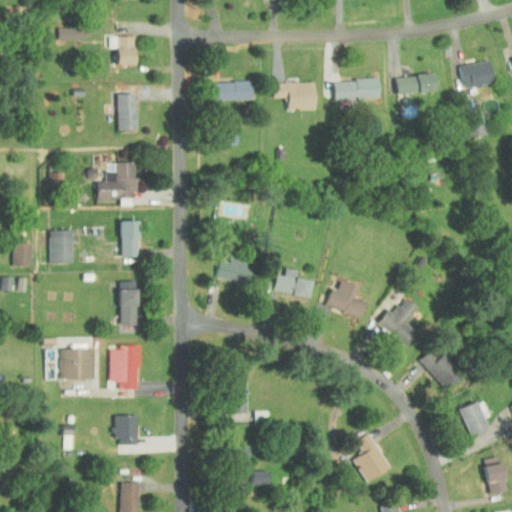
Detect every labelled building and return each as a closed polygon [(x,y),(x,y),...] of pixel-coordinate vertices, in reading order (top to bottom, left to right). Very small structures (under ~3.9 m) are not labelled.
[(123,59),(123,30),(98,30),(98,42),(106,42),(106,59),(123,59)] [(511,47),(502,50),(507,68),(511,66),(511,47)] [(483,75),(478,53),(448,60),(453,82),(483,75)] [(385,70),(386,87),(425,85),(424,68),(385,70)] [(324,74),(324,92),(368,91),(368,72),(324,74)] [(241,75),(200,76),(201,94),(241,93),(241,75)] [(305,103),(304,75),(263,77),(263,92),(276,92),(277,104),(305,103)] [(126,123),(125,87),(106,87),(107,124),(126,123)] [(447,113),(450,132),(476,129),(473,109),(447,113)] [(227,127),(209,128),(209,139),(227,139),(227,127)] [(86,193),(109,193),(109,200),(122,200),(122,184),(127,184),(127,170),(124,170),(124,156),(95,157),(95,175),(86,175),(86,193)] [(39,177),(53,177),(53,166),(39,166),(39,177)] [(128,214),(110,215),(111,251),(128,250),(128,214)] [(40,257),(62,256),(62,224),(39,224),(40,257)] [(2,237),(2,260),(20,259),(19,237),(2,237)] [(206,272),(239,278),(243,256),(219,252),(219,256),(209,254),(206,272)] [(265,269),(263,285),(282,287),(282,290),(299,292),(301,274),(286,272),(287,264),(275,262),(274,270),(265,269)] [(7,285),(16,285),(16,272),(8,271),(7,285)] [(350,311),(355,295),(343,291),(347,279),(330,274),(327,284),(321,282),(315,300),(350,311)] [(109,319),(127,318),(126,275),(109,275),(109,319)] [(397,339),(406,325),(396,318),(407,300),(394,292),(384,307),(377,302),(366,319),(397,339)] [(99,344),(99,376),(109,376),(109,383),(128,383),(127,339),(108,339),(108,343),(99,344)] [(50,373),(84,373),(83,342),(50,343),(50,373)] [(433,348),(427,353),(420,344),(409,354),(427,374),(443,360),(433,348)] [(236,407),(235,363),(218,364),(219,407),(236,407)] [(457,429),(477,423),(473,411),(477,410),(472,394),(449,401),(457,429)] [(511,418),(511,395),(501,398),(507,420),(511,418)] [(109,438),(126,438),(126,409),(103,409),(103,430),(109,430),(109,438)] [(342,453),(356,476),(379,462),(357,427),(344,435),(351,447),(342,453)] [(490,449),(473,453),(480,488),(497,484),(490,449)] [(241,478),(258,478),(258,465),(241,464),(241,478)] [(127,511),(128,476),(109,476),(108,511),(127,511)] [(370,499),(371,511),(390,511),(388,496),(370,499)]
